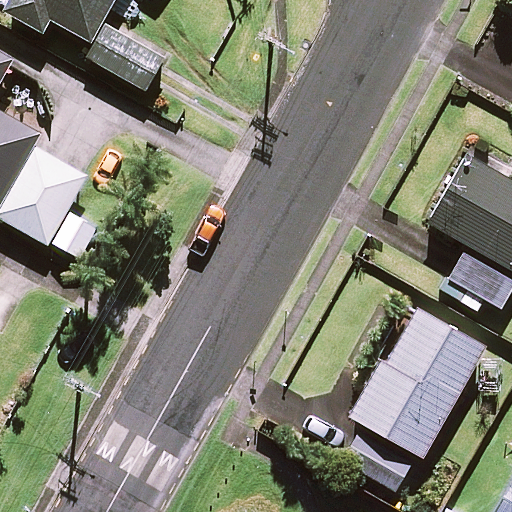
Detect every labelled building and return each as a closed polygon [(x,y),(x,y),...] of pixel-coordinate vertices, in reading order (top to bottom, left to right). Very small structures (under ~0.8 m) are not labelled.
[(115,0),(9,0),(4,10),(44,32),(51,20),(92,43),(115,0)] [(164,58),(106,26),(88,59),(146,92),(164,58)] [(0,221),(50,249),(90,179),(32,147),(39,135),(0,112),(0,81),(11,62),(0,56),(0,221)] [(511,179),(469,155),(430,224),(511,271),(511,179)] [(511,278),(464,250),(439,290),(475,312),(483,298),(501,308),(511,290),(511,278)] [(484,350),(413,310),(351,418),(364,425),(343,462),(401,495),(484,350)] [(511,511),(511,487),(498,511),(511,511)]
